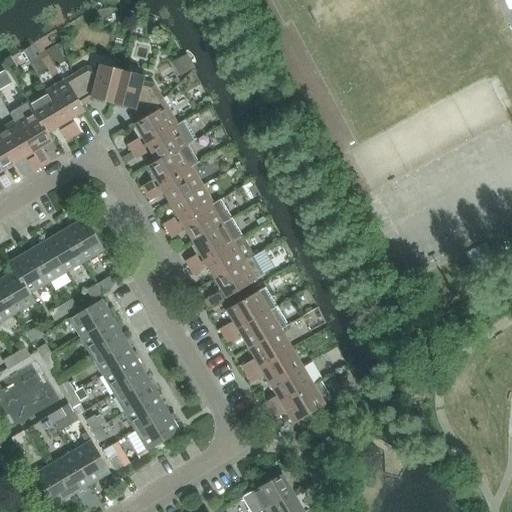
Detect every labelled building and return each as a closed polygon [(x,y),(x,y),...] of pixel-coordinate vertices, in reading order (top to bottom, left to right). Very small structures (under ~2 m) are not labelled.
[(29,48),(23,51),(28,60),(35,56),(29,48)] [(172,63),(181,76),(194,68),(185,54),(172,63)] [(91,99),(112,105),(121,71),(98,65),(97,70),(90,99),(91,99)] [(80,105),(91,99),(90,99),(97,70),(86,66),(65,79),(80,105)] [(2,69),(0,70),(0,89),(10,83),(2,69)] [(135,111),(143,81),(144,77),(121,71),(112,105),(127,108),(135,111)] [(84,111),(80,105),(65,79),(45,90),(64,123),(84,111)] [(135,111),(141,121),(166,105),(154,85),(143,81),(135,111)] [(47,133),(64,123),(45,90),(25,102),(40,128),(43,126),(47,133)] [(52,141),(47,133),(43,126),(40,128),(25,102),(10,111),(15,119),(13,121),(32,153),(52,141)] [(135,124),(146,144),(178,125),(166,105),(141,121),(135,124)] [(0,141),(13,164),(32,153),(13,121),(0,128),(0,141)] [(146,144),(157,161),(163,158),(164,160),(188,146),(190,145),(189,143),(195,139),(184,121),(178,125),(146,144)] [(74,122),(67,127),(73,137),(80,133),(74,122)] [(73,137),(67,127),(59,131),(66,142),(73,137)] [(127,145),(131,152),(142,146),(137,139),(127,145)] [(0,171),(13,164),(0,141),(0,171)] [(142,146),(131,152),(136,160),(146,154),(142,146)] [(160,185),(191,167),(198,162),(188,146),(164,160),(163,158),(157,161),(148,166),(160,185)] [(42,153),(34,157),(40,168),(48,163),(42,153)] [(40,168),(34,157),(27,161),(33,172),(40,168)] [(160,185),(171,204),(203,186),(191,167),(160,185)] [(4,175),(0,177),(0,183),(3,190),(11,185),(4,175)] [(141,187),(145,194),(156,188),(152,181),(141,187)] [(171,204),(182,223),(214,205),(203,186),(171,204)] [(156,188),(145,194),(150,202),(160,196),(156,188)] [(182,223),(193,242),(225,223),(231,220),(220,201),(214,205),(182,223)] [(263,217),(256,221),(260,227),(267,223),(263,217)] [(163,225),(167,231),(178,225),(173,218),(163,225)] [(85,219),(65,230),(84,262),(104,251),(85,219)] [(193,242),(204,260),(242,238),(231,220),(225,223),(193,242)] [(178,225),(167,231),(172,239),(182,233),(178,225)] [(65,230),(47,241),(66,273),(84,262),(65,230)] [(204,260),(215,279),(253,257),(242,238),(204,260)] [(47,241),(28,252),(47,284),(66,273),(47,241)] [(8,264),(14,272),(15,272),(28,295),(47,284),(28,252),(8,264)] [(185,262),(189,269),(200,263),(195,256),(185,262)] [(253,257),(215,279),(227,298),(264,276),(253,257)] [(200,263),(189,269),(194,276),(204,270),(200,263)] [(15,272),(14,272),(0,280),(0,289),(15,315),(33,304),(28,295),(15,272)] [(108,279),(97,285),(102,293),(113,287),(108,279)] [(102,293),(97,285),(87,292),(92,299),(102,293)] [(219,330),(224,338),(276,307),(265,287),(226,310),(233,321),(219,330)] [(0,289),(0,323),(15,315),(0,289)] [(218,294),(207,300),(212,307),(222,301),(218,294)] [(71,299),(60,305),(66,315),(77,308),(71,299)] [(69,319),(80,339),(112,320),(101,300),(69,319)] [(66,315),(60,305),(48,312),(54,322),(66,315)] [(243,338),(249,348),(279,331),(288,326),(276,307),(224,338),(229,346),(243,338)] [(80,339),(91,357),(123,338),(112,320),(80,339)] [(24,334),(29,342),(43,334),(38,326),(24,334)] [(241,367),(246,375),(290,349),(279,331),(249,348),(255,359),(241,367)] [(91,357),(102,376),(134,357),(123,338),(91,357)] [(37,350),(44,361),(51,356),(45,346),(37,350)] [(24,349),(11,357),(16,365),(29,357),(24,349)] [(265,375),(271,385),(301,368),(290,349),(246,375),(251,384),(265,375)] [(51,356),(44,361),(50,371),(57,367),(51,356)] [(16,365),(11,357),(3,362),(8,369),(16,365)] [(102,376),(113,395),(145,376),(134,357),(102,376)] [(263,404),(268,412),(312,386),(301,368),(271,385),(277,396),(263,404)] [(113,395),(124,413),(156,394),(145,376),(113,395)] [(312,386),(268,412),(273,421),(287,412),(294,424),(331,401),(320,382),(312,386)] [(59,387),(65,398),(73,393),(67,383),(59,387)] [(73,393),(65,398),(71,408),(79,404),(73,393)] [(124,413),(135,432),(168,413),(156,394),(124,413)] [(50,416),(54,424),(55,424),(59,431),(77,421),(68,406),(50,416)] [(168,413),(135,432),(125,438),(137,457),(179,432),(168,413)] [(84,420),(91,432),(100,426),(99,425),(103,422),(99,414),(95,417),(94,415),(84,420)] [(44,430),(54,424),(50,416),(39,423),(44,430)] [(100,426),(91,432),(98,444),(99,443),(107,438),(100,426)] [(91,441),(86,432),(81,435),(86,444),(91,441)] [(12,439),(16,446),(27,440),(23,433),(12,439)] [(86,444),(71,453),(90,485),(110,473),(91,441),(86,444)] [(104,451),(115,470),(128,462),(117,443),(104,451)] [(71,453),(53,464),(72,496),(90,485),(71,453)] [(72,496),(53,464),(33,475),(52,507),(72,496)] [(249,511),(262,511),(292,495),(280,475),(241,498),(249,511)] [(262,511),(301,511),(292,495),(262,511)]
